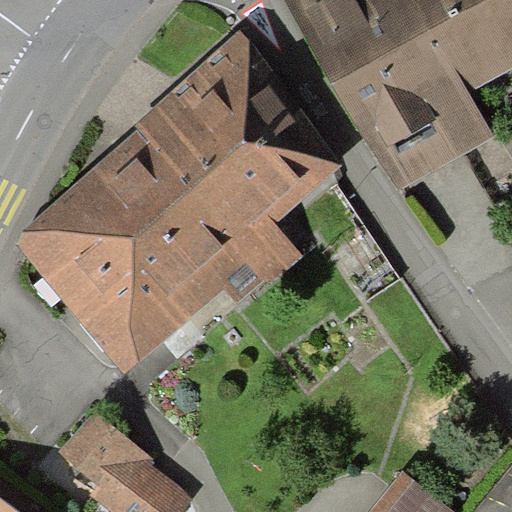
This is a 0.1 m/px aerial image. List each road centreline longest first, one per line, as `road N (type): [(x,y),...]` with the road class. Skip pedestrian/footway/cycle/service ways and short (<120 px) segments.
road 1 (residential): [(511,387),(246,0)]
road 2 (tertiary): [(65,61),(0,176)]
